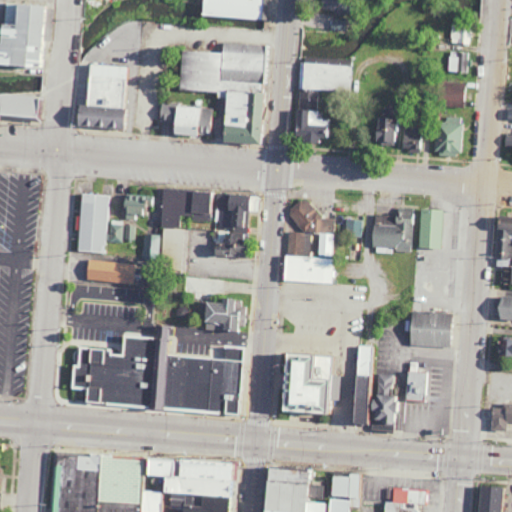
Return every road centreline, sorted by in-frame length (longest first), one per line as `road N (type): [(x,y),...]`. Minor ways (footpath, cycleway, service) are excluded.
road 1 (residential): [(257,439),(292,0)]
road 2 (residential): [(462,457),(498,33)]
road 3 (residential): [(40,420),(66,80)]
road 4 (residential): [(278,163),(0,141)]
road 5 (primary): [(257,439),(0,416)]
road 6 (primary): [(511,459),(257,439)]
road 7 (residential): [(511,182),(278,163)]
